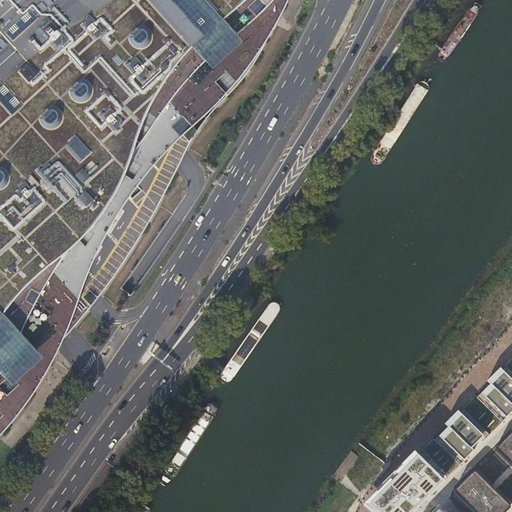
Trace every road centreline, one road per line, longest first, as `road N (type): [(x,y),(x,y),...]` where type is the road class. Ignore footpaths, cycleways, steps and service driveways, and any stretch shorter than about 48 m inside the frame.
road 1 (primary): [(341,0),(176,282),(20,511)]
road 2 (motorway): [(154,383),(158,358),(269,193),(380,0)]
road 3 (primary): [(154,383),(377,81)]
road 4 (unknown): [(105,314),(188,199),(188,175),(177,165)]
road 5 (primary): [(55,511),(154,383)]
